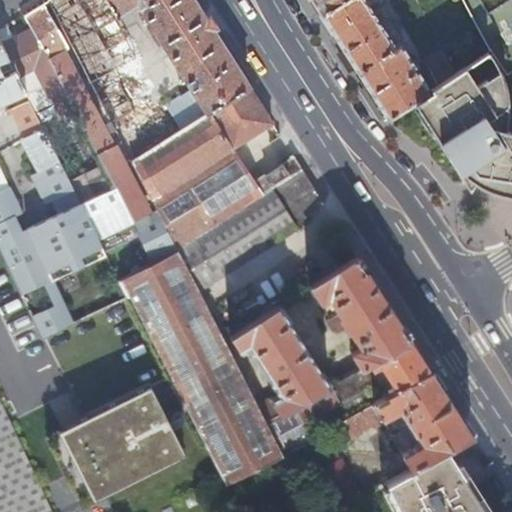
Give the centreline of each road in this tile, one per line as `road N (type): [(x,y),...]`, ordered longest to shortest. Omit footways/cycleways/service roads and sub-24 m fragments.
road 1 (secondary): [(250,0),(442,308)]
road 2 (secondary): [(442,308),(511,411)]
